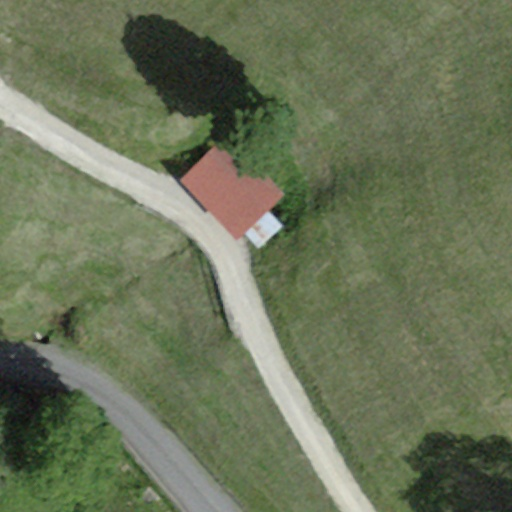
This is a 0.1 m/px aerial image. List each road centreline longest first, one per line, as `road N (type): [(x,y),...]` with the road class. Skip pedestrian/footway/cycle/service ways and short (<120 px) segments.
road 1 (track): [(359,511),(318,448),(211,228),(170,197),(0,109)]
road 2 (tertiary): [(0,364),(74,373),(141,425),(219,511)]
